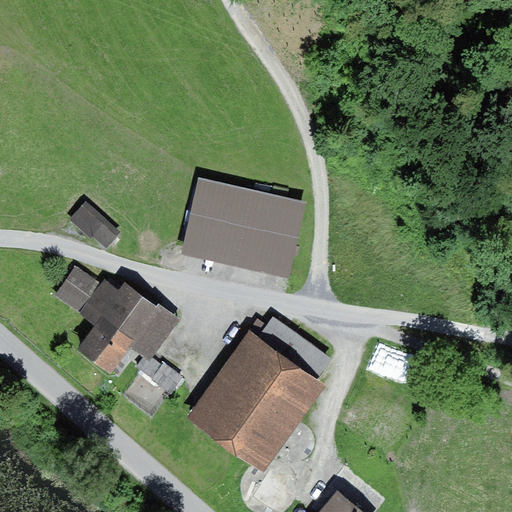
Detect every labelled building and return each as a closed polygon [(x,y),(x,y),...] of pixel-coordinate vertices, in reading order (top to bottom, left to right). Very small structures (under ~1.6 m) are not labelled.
[(63,179),(0,173),(0,218),(58,224),(63,179)] [(199,178),(181,253),(287,278),(305,203),(199,178)] [(122,233),(86,201),(69,221),(90,240),(93,238),(107,250),(122,233)] [(101,285),(76,268),(56,297),(81,314),(101,285)] [(101,285),(81,314),(97,326),(100,321),(134,345),(131,350),(151,364),(181,322),(159,306),(157,309),(125,286),(120,294),(103,282),(101,285)] [(273,320),(258,342),(317,383),(332,361),(273,320)] [(97,326),(77,353),(108,377),(131,350),(134,345),(100,321),(97,326)] [(250,336),(188,422),(264,476),(326,389),(317,383),(258,342),(250,336)] [(359,511),(338,495),(324,511),(359,511)]
